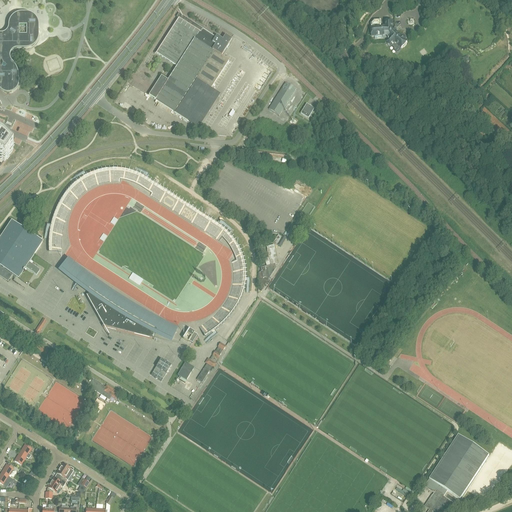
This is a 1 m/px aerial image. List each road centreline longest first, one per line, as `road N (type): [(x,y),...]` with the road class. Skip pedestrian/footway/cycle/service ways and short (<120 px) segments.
road 1 (unclassified): [(95,96),(140,129),(229,142),(281,64)]
road 2 (primary): [(0,196),(95,96)]
road 3 (primary): [(90,92),(0,189)]
road 4 (primary): [(95,96),(172,0)]
road 5 (unclassified): [(281,64),(178,0)]
